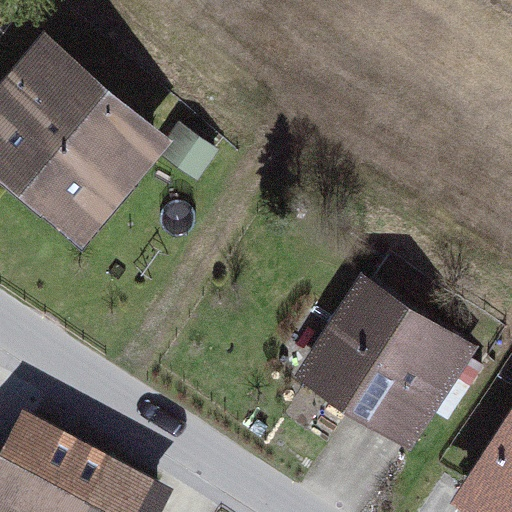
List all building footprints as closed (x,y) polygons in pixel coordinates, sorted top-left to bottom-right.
[(176,132),(56,32),(0,99),(0,167),(93,244),(165,157),(182,137),(176,132)] [(165,157),(198,183),(223,152),(185,121),(176,132),(182,137),(165,157)] [(482,346),(368,276),(305,378),(419,448),(482,346)] [(162,511),(178,482),(33,408),(0,471),(0,511),(162,511)] [(511,511),(511,420),(460,507),(468,511),(511,511)]
